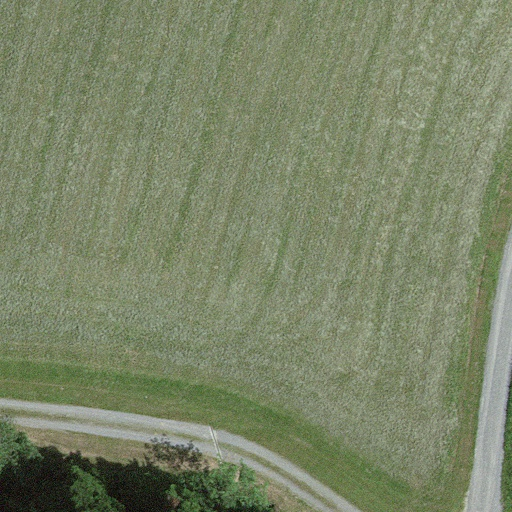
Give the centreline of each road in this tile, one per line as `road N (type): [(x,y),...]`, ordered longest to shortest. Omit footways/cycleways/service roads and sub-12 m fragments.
road 1 (track): [(332,511),(159,430),(0,414)]
road 2 (track): [(475,511),(511,247)]
